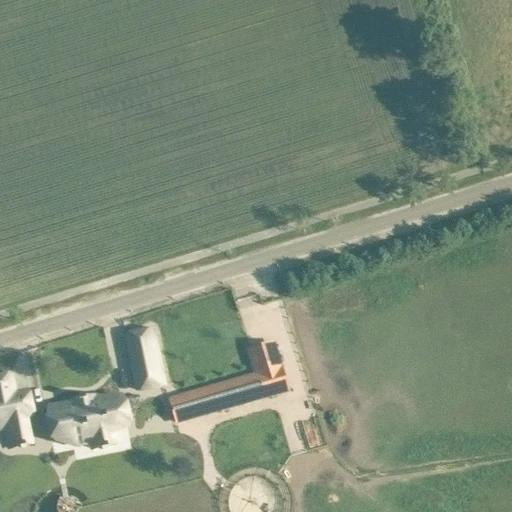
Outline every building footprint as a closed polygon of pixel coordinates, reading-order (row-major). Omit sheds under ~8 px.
[(358,284),(321,293),(325,309),(362,299),(358,284)] [(73,363),(132,348),(127,330),(68,345),(73,363)] [(272,344),(251,350),(259,376),(260,376),(280,370),(272,344)] [(164,385),(159,359),(133,365),(138,391),(164,385)] [(0,422),(5,421),(12,450),(32,445),(25,416),(32,414),(26,389),(14,392),(10,376),(0,378),(0,422)] [(170,401),(176,422),(265,396),(260,376),(259,376),(170,401)] [(83,402),(50,408),(54,428),(65,426),(68,439),(91,434),(94,450),(116,445),(113,430),(126,427),(120,398),(84,405),(83,402)] [(172,430),(146,435),(155,485),(181,481),(172,430)]
